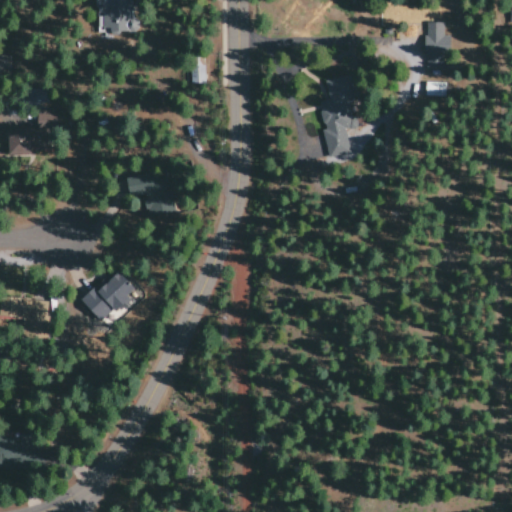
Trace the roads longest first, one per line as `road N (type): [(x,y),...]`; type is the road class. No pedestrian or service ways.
road 1 (residential): [(237,0),(237,207),(166,373),(73,511)]
road 2 (residential): [(237,207),(241,511)]
